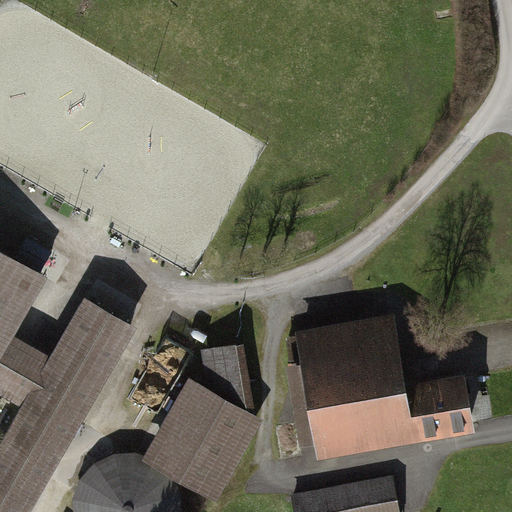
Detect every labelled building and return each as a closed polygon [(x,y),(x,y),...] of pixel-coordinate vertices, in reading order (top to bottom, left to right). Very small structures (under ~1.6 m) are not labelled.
[(0,511),(27,511),(138,321),(85,291),(51,351),(14,330),(48,271),(43,268),(49,259),(25,245),(20,254),(0,242),(0,511)] [(391,313),(302,328),(307,356),(293,359),(306,439),(320,437),(323,456),(480,430),(470,369),(402,381),(391,313)] [(238,344),(206,349),(212,392),(192,381),(150,453),(215,490),(258,416),(249,411),(238,344)] [(180,511),(182,506),(179,485),(167,467),(150,455),(129,450),(108,453),(90,465),(77,482),(73,503),(74,511),(180,511)] [(401,511),(394,474),(293,491),(296,511),(401,511)]
